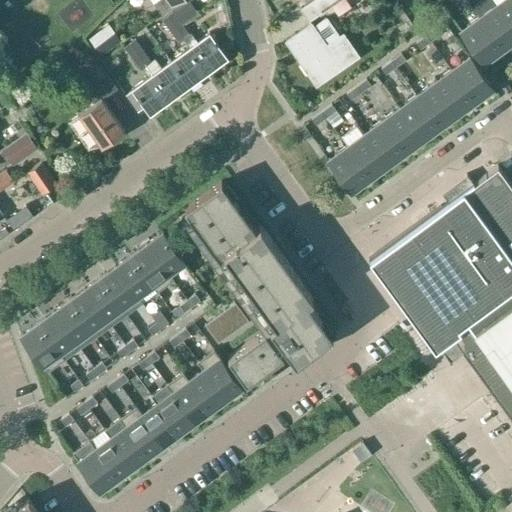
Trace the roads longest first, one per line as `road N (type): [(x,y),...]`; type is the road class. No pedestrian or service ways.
road 1 (residential): [(120,511),(380,323),(322,242)]
road 2 (residential): [(0,265),(229,112)]
road 3 (residential): [(502,116),(322,242)]
road 4 (residential): [(322,242),(229,112)]
road 5 (residential): [(229,112),(249,92),(259,58),(247,0)]
